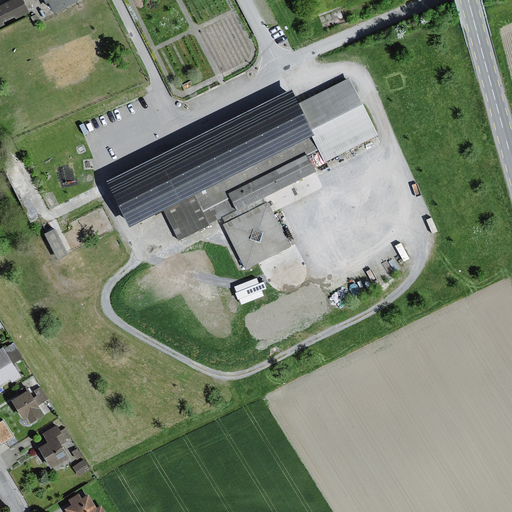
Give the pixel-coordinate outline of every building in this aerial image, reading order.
[(22,0),(12,0),(0,6),(0,27),(4,25),(2,23),(14,17),(15,20),(29,13),(22,0)] [(41,0),(44,4),(46,3),(51,13),(76,0),(41,0)] [(349,79),(299,104),(315,136),(322,149),(327,160),(377,135),(349,79)] [(315,136),(299,104),(292,89),(107,182),(131,228),(166,210),(195,195),(315,136)] [(195,195),(210,226),(319,172),(311,154),(322,149),(315,136),(195,195)] [(195,195),(166,210),(181,239),(210,226),(195,195)] [(267,202),(223,224),(245,269),(289,248),(267,202)] [(58,236),(54,228),(43,233),(57,260),(68,254),(58,236)] [(12,341),(2,347),(12,363),(22,357),(12,341)] [(2,347),(0,347),(0,384),(9,379),(11,382),(20,376),(12,363),(2,347)] [(38,395),(33,397),(38,405),(48,399),(40,386),(35,390),(38,395)] [(28,389),(10,399),(22,420),(26,417),(29,422),(43,414),(38,405),(33,397),(28,389)] [(3,420),(0,421),(0,444),(0,445),(13,437),(3,420)] [(39,448),(51,467),(68,456),(55,436),(61,433),(56,424),(41,433),(47,443),(39,448)] [(77,448),(72,452),(77,459),(82,456),(77,448)] [(83,460),(72,467),(79,476),(89,469),(83,460)] [(68,499),(71,504),(81,498),(78,493),(68,499)] [(71,504),(64,509),(66,511),(104,511),(100,505),(95,508),(87,495),(81,498),(71,504)]
